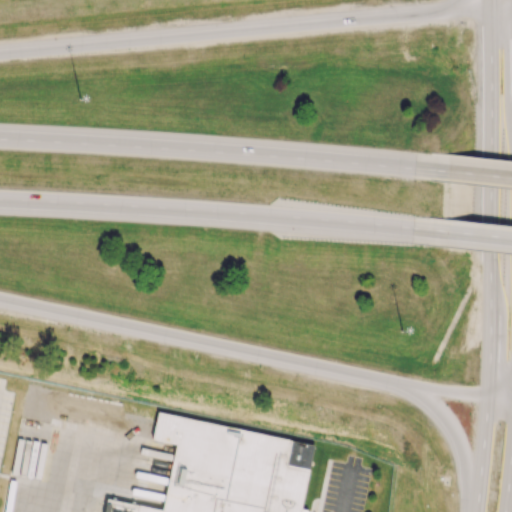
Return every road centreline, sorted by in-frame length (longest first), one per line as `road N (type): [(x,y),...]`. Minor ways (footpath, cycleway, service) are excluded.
road 1 (motorway): [(490,6),(0,54)]
road 2 (motorway): [(0,200),(434,230)]
road 3 (motorway): [(434,168),(0,140)]
road 4 (motorway): [(0,297),(372,377)]
road 5 (primary): [(490,6),(491,309)]
road 6 (motorway): [(372,377),(443,419),(465,463),(471,511)]
